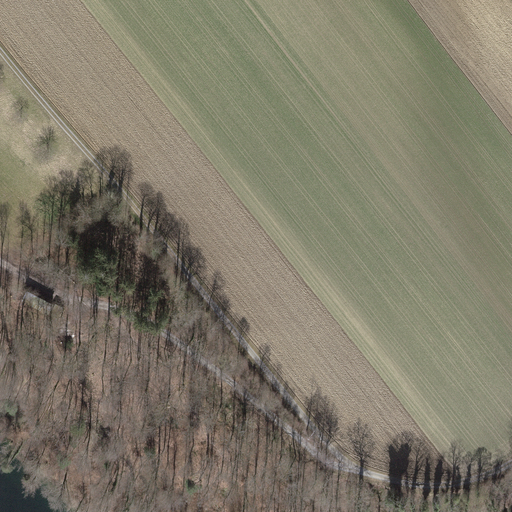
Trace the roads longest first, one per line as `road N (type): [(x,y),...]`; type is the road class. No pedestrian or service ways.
road 1 (track): [(511,461),(449,485),(400,482),(351,464),(0,50)]
road 2 (track): [(351,464),(335,466),(162,331),(42,286),(0,260)]
